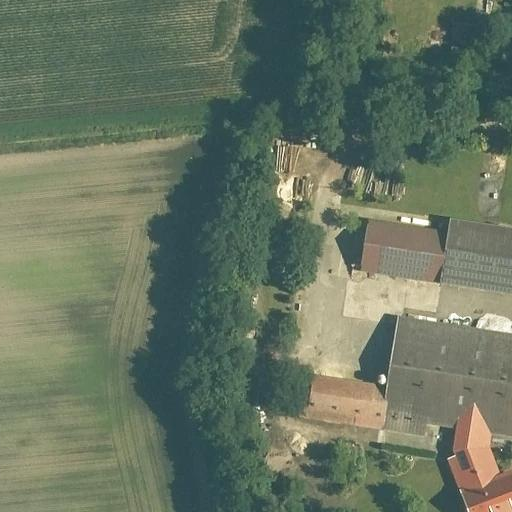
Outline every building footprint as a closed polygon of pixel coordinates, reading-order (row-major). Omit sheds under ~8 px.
[(456,25),(455,42),(474,44),(476,27),(456,25)] [(368,221),(360,272),(511,295),(511,227),(449,218),(447,233),(368,221)] [(511,340),(401,324),(386,430),(511,448),(511,340)] [(383,426),(386,392),(308,386),(305,420),(383,426)] [(445,466),(440,499),(505,507),(509,475),(445,466)]
